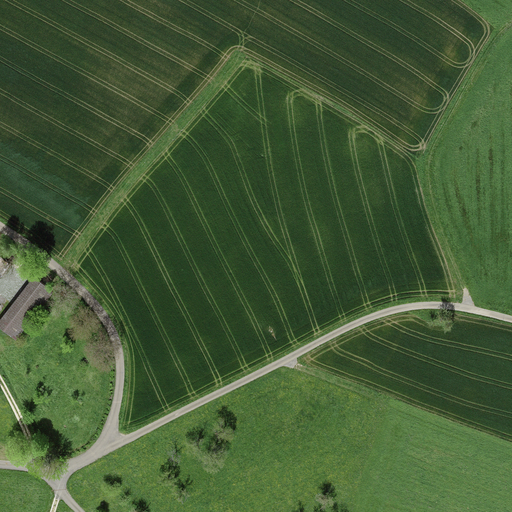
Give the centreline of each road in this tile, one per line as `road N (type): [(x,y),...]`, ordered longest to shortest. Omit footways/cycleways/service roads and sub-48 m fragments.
road 1 (unclassified): [(50,468),(106,445),(119,347),(91,299),(0,227)]
road 2 (track): [(470,310),(424,174),(428,153),(499,31),(511,24)]
